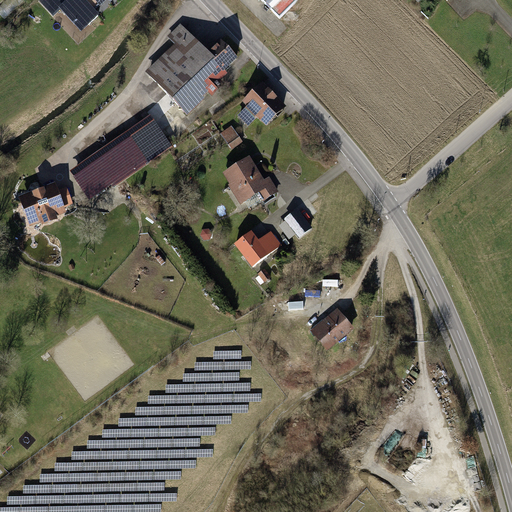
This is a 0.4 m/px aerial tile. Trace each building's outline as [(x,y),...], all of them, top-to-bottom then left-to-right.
[(103,22),(83,0),(72,0),(69,4),(65,0),(51,0),(44,6),(79,44),(103,22)] [(84,0),(101,18),(119,0),(84,0)] [(300,0),(263,0),(282,19),(300,0)] [(180,48),(152,77),(194,118),(234,77),(232,74),(245,60),(223,38),(210,51),(184,25),(170,39),(180,48)] [(271,85),(249,103),(271,128),(292,110),(271,85)] [(234,128),(223,134),(232,151),(244,145),(234,128)] [(152,159),(132,132),(73,174),(92,201),(152,159)] [(273,189),(253,159),(226,176),(245,206),(273,189)] [(68,185),(25,200),(35,226),(45,223),(47,228),(64,222),(62,217),(71,214),(69,208),(75,206),(68,185)] [(301,240),(315,229),(299,211),(286,222),(301,240)] [(257,234),(241,245),(257,268),(284,249),(272,233),(261,240),(257,234)] [(353,329),(338,310),(312,331),(327,350),(353,329)]
